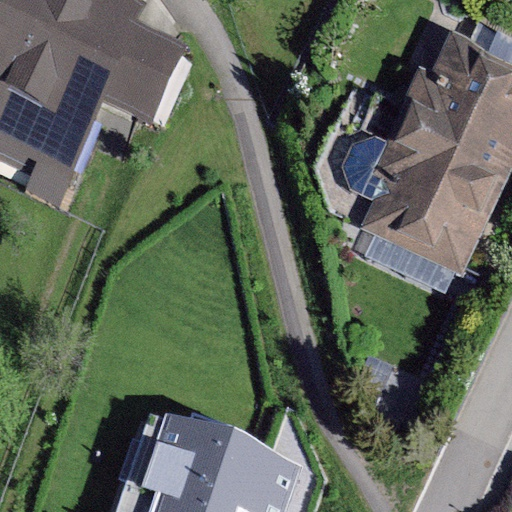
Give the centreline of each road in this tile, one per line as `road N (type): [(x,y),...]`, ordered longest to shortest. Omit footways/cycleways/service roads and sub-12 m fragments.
road 1 (track): [(376,511),(346,470),(318,397),(241,100),(185,0)]
road 2 (residential): [(511,366),(442,511)]
